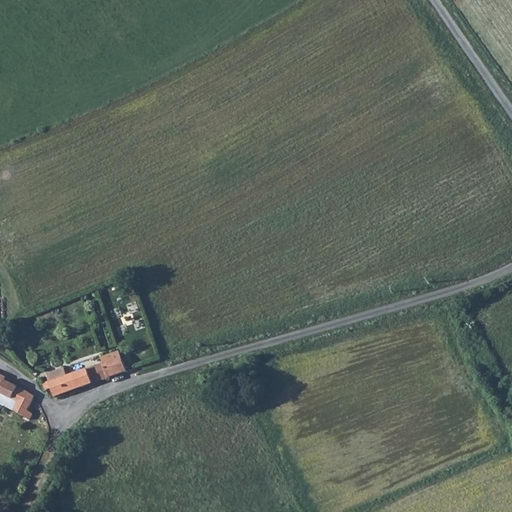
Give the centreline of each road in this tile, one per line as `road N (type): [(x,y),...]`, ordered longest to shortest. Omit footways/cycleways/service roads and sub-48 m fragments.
road 1 (unclassified): [(65,417),(105,394),(511,270)]
road 2 (unclassified): [(426,0),(511,124)]
